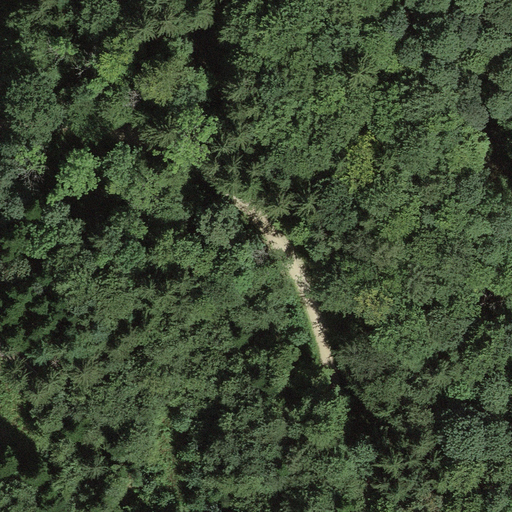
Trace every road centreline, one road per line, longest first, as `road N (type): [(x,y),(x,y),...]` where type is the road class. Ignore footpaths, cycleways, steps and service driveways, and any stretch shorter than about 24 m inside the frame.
road 1 (track): [(0,127),(88,122),(203,172),(291,259),(363,511)]
road 2 (track): [(393,0),(420,92),(452,140),(475,160),(511,170)]
